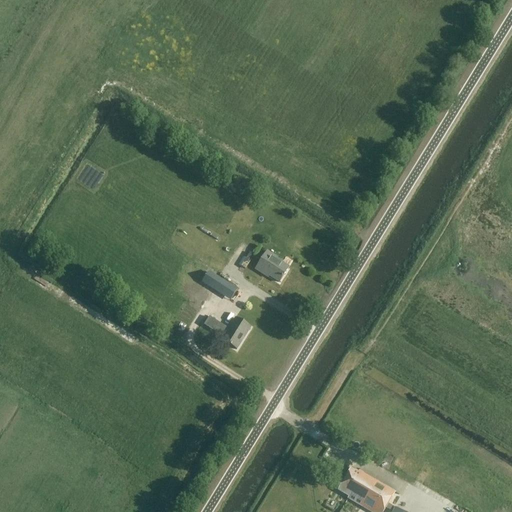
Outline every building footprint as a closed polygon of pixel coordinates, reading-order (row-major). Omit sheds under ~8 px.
[(114,127),(106,139),(112,142),(119,131),(114,127)] [(0,165),(0,186),(16,158),(7,153),(0,165)] [(90,172),(103,159),(97,153),(85,167),(90,172)] [(109,161),(96,184),(131,204),(148,176),(139,170),(135,176),(109,161)] [(158,168),(165,171),(168,164),(162,161),(158,168)] [(249,216),(224,193),(198,183),(189,174),(178,170),(170,189),(182,194),(188,201),(191,202),(198,208),(207,212),(207,213),(243,229),(245,222),(246,223),(249,216)] [(223,262),(239,235),(164,191),(149,217),(183,237),(179,244),(194,253),(197,247),(223,262)] [(33,210),(47,218),(54,204),(40,197),(33,210)] [(48,216),(87,239),(93,228),(54,205),(48,216)] [(254,246),(254,257),(262,256),(261,246),(254,246)] [(280,283),(289,268),(275,259),(276,257),(267,251),(256,270),(269,278),(270,277),(280,283)] [(224,337),(222,340),(225,342),(237,350),(251,328),(236,318),(229,330),(210,318),(205,325),(224,337)] [(193,329),(195,323),(184,319),(181,325),(193,329)] [(358,470),(352,466),(351,466),(350,465),(337,488),(352,497),(351,498),(352,499),(373,511),(380,511),(394,489),(359,468),(358,470)]
